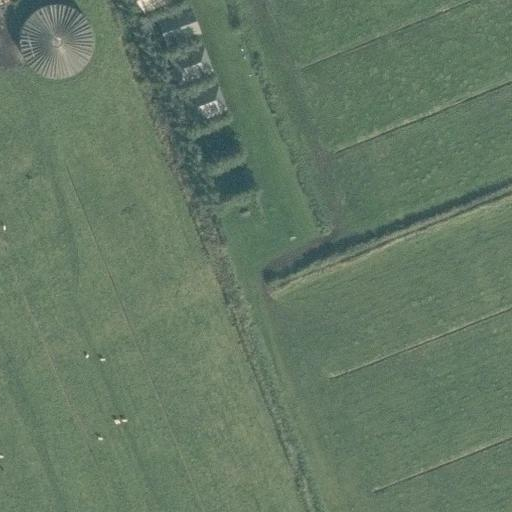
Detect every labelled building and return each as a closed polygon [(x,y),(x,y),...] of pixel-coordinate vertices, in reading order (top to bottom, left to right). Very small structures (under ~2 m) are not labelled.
[(56,0),(34,0),(18,54),(81,73),(99,13),(56,0)] [(148,17),(142,19),(144,27),(150,24),(148,17)] [(150,24),(144,27),(147,34),(153,32),(150,24)] [(175,84),(169,86),(172,93),(178,91),(175,84)] [(178,91),(172,93),(175,101),(181,98),(178,91)] [(204,159),(199,161),(201,168),(207,166),(204,159)] [(207,166),(201,168),(204,176),(210,174),(207,166)]
